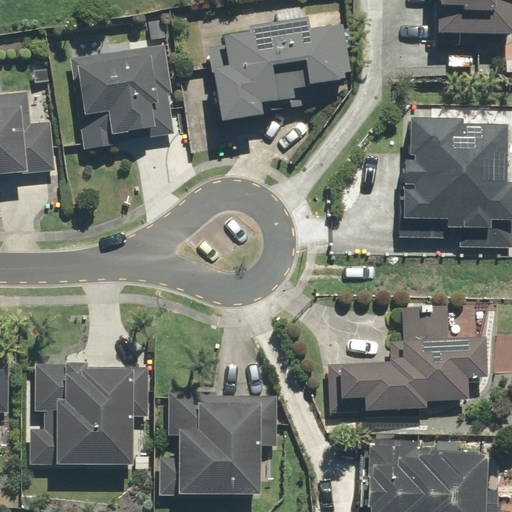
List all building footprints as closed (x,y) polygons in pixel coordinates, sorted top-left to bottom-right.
[(511,0),(437,0),(438,36),(511,35),(511,0)] [(229,45),(210,49),(223,122),(267,114),(265,103),(298,97),(296,87),(349,78),(348,74),(348,72),(351,71),(343,24),(314,29),(311,15),(252,25),(253,31),(227,36),(229,45)] [(143,22),(147,42),(172,38),(169,18),(143,22)] [(166,42),(72,57),(86,148),(180,133),(166,42)] [(0,174),(58,169),(53,121),(33,123),(29,90),(0,93),(0,174)] [(511,182),(508,183),(508,124),(465,123),(465,118),(403,118),(402,238),(451,238),(451,228),(462,228),(461,247),(511,247),(511,182)] [(405,341),(391,342),(392,362),(329,365),(331,412),(430,408),(430,401),(471,399),(471,378),(490,377),(488,338),(449,340),(448,307),(403,309),(405,341)] [(12,355),(0,355),(0,413),(10,413),(12,355)] [(151,415),(151,362),(37,362),(37,411),(47,411),(47,428),(33,428),(33,464),(136,464),(136,415),(151,415)] [(182,458),(161,457),(160,495),(263,498),(264,446),(277,446),(278,393),(170,391),(169,434),(183,434),(182,458)] [(488,511),(491,453),(432,450),(432,442),(371,439),(367,511),(488,511)]
